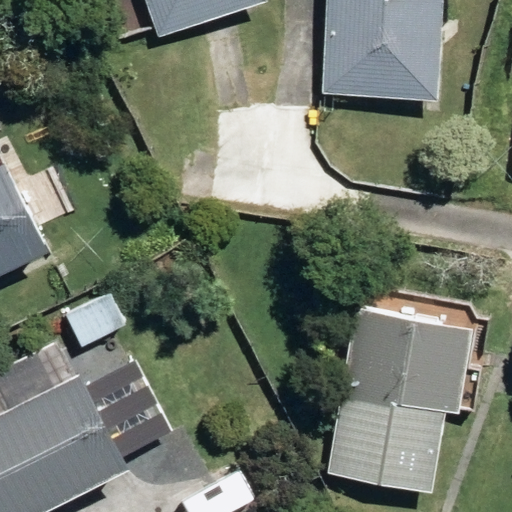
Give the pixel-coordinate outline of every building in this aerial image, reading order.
[(160,0),(170,28),(251,0),(160,0)] [(339,0),(336,85),(447,88),(449,0),(339,0)] [(0,147),(0,261),(49,235),(1,147),(0,147)] [(108,281),(65,305),(87,345),(130,321),(108,281)] [(339,460),(439,477),(451,400),(464,402),(479,313),(366,295),(339,460)] [(0,405),(0,511),(26,511),(133,454),(80,355),(76,357),(58,324),(0,355),(0,387),(8,402),(0,405)]
